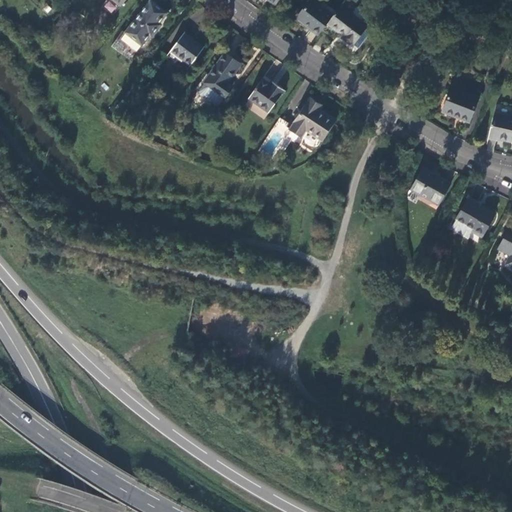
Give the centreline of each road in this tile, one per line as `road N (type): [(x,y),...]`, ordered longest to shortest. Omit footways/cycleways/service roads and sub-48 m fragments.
road 1 (trunk): [(296,511),(137,407),(0,270)]
road 2 (residential): [(511,172),(389,111),(223,0)]
road 3 (primary): [(86,511),(61,426),(0,313)]
road 4 (track): [(511,347),(448,316),(381,265),(337,249)]
road 5 (trunk): [(165,511),(0,401)]
road 6 (trunk): [(77,511),(45,415),(0,331)]
